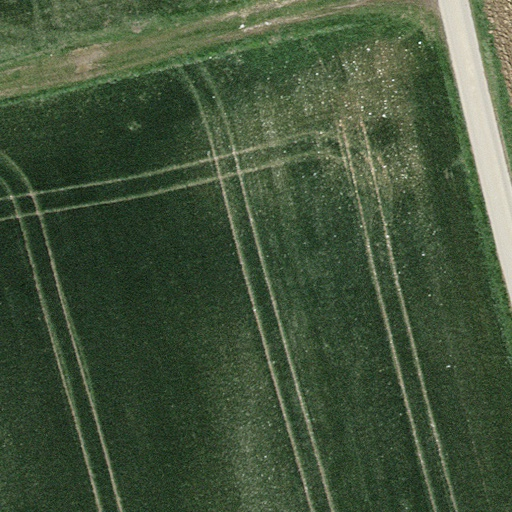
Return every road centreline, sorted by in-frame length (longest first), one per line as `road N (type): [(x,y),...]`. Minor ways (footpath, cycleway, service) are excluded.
road 1 (track): [(0,91),(170,56),(327,0)]
road 2 (track): [(511,263),(446,0)]
